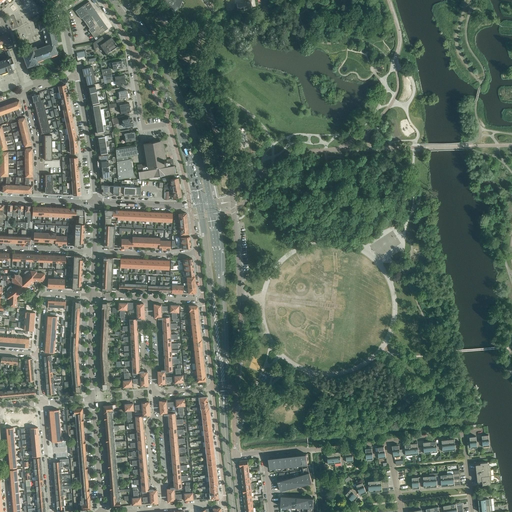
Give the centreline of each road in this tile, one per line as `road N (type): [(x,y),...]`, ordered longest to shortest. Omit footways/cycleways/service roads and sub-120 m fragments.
road 1 (secondary): [(112,0),(167,97),(200,204)]
road 2 (secondary): [(210,203),(189,122),(123,0)]
road 3 (secondary): [(223,405),(210,203)]
road 4 (secondary): [(200,204),(223,405)]
road 5 (residential): [(95,203),(75,74)]
road 6 (residential): [(263,453),(387,441)]
